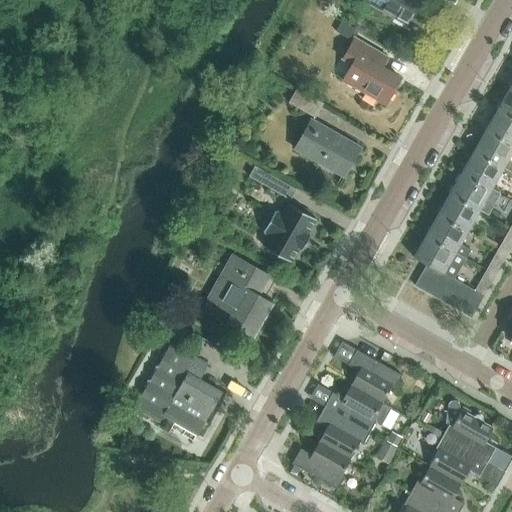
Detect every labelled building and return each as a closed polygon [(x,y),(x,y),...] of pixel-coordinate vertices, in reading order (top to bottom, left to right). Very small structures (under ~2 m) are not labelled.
[(394,18),(395,16),(426,34),(441,8),(426,0),(364,0),(394,18)] [(352,65),(343,80),(386,105),(400,79),(382,68),(387,58),(354,39),(342,59),(352,65)] [(511,88),(510,88),(498,109),(511,116),(511,88)] [(289,103),(315,118),(323,104),(297,89),(289,103)] [(486,130),(511,144),(511,116),(498,109),(486,130)] [(295,149),(344,177),(361,148),(311,120),(295,149)] [(474,151),(503,168),(511,152),(511,144),(486,130),(485,132),(482,130),(479,131),(475,138),(476,141),(479,143),(474,151)] [(462,172),(491,189),(503,168),(474,151),(462,172)] [(290,200),(296,190),(254,166),(248,176),(290,200)] [(462,172),(450,194),(479,210),(491,189),(462,172)] [(450,194),(438,215),(467,231),(479,210),(450,194)] [(291,263),(300,248),(302,250),(311,235),(308,234),(316,219),(288,204),(282,215),(275,211),(263,232),(270,236),(263,247),(291,263)] [(438,215),(426,236),(455,252),(467,231),(438,215)] [(498,249),(507,254),(511,245),(511,234),(508,232),(498,249)] [(413,257),(426,265),(438,271),(443,274),(443,273),(450,277),(454,279),(466,258),(455,252),(426,236),(413,257)] [(486,270),(495,275),(505,258),(495,253),(486,270)] [(207,302),(232,316),(227,323),(253,338),(272,306),(258,298),(269,277),(233,257),(207,302)] [(426,292),(438,271),(426,265),(414,285),(426,292)] [(450,277),(443,273),(443,274),(438,271),(426,292),(437,298),(450,277)] [(474,291),(483,296),(493,279),(484,274),(474,291)] [(454,279),(450,277),(437,298),(448,305),(461,283),(454,279)] [(472,289),(461,283),(448,305),(459,311),(472,289)] [(474,291),(472,289),(459,311),(471,318),(483,296),(474,291)] [(207,417),(222,392),(199,379),(208,365),(173,345),(134,408),(136,408),(137,405),(160,418),(159,421),(160,421),(163,416),(163,415),(164,416),(166,412),(199,431),(197,434),(198,435),(208,417),(207,417)] [(351,385),(383,403),(393,386),(396,387),(402,376),(357,350),(348,365),(359,371),(351,385)] [(383,403),(351,385),(343,399),(333,393),(324,407),(370,433),(376,422),(381,425),(391,407),(383,403)] [(461,410),(459,409),(460,406),(458,402),(455,401),(451,401),(448,404),(445,423),(449,425),(442,437),(488,462),(496,448),(485,442),(493,428),(483,422),(483,418),(480,415),(477,415),(473,416),(462,409),(461,410)] [(370,433),(324,407),(316,421),(327,428),(319,441),(351,459),(361,442),(364,444),(370,433)] [(488,462),(442,437),(436,448),(439,449),(429,466),(461,485),(469,471),(480,477),(488,462)] [(351,459),(319,441),(311,455),(301,449),(292,464),(338,490),(344,478),(341,477),(351,459)] [(416,482),(410,493),(443,511),(459,511),(464,504),(453,498),(461,485),(429,466),(419,484),(416,482)] [(443,511),(410,493),(404,504),(407,506),(403,511),(443,511)]
